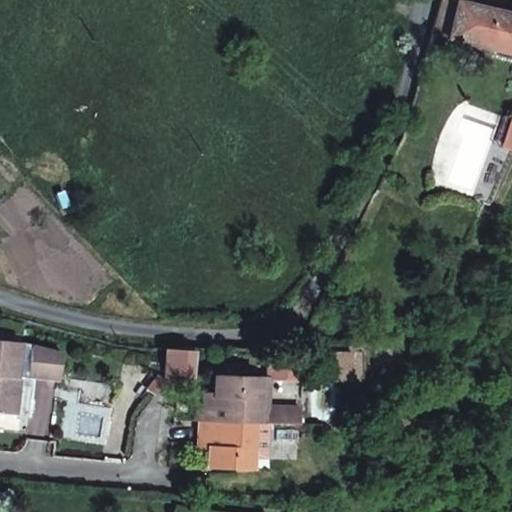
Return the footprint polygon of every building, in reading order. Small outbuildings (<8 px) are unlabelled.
[(455,1),(451,0),(437,0),(427,36),(446,42),(455,1)] [(511,15),(455,1),(446,42),(511,59),(511,15)] [(0,412),(5,414),(10,374),(24,377),(29,345),(0,341),(0,412)] [(184,375),(187,343),(161,343),(159,375),(184,375)] [(37,378),(70,382),(73,351),(42,346),(37,378)] [(325,353),(326,381),(348,380),(347,353),(325,353)] [(283,362),(264,362),(264,378),(283,378),(283,362)] [(10,374),(5,414),(28,416),(34,378),(24,377),(10,374)] [(249,466),(250,420),(296,421),(297,405),(264,404),(264,378),(214,376),(213,389),(212,402),(201,401),(201,419),(199,419),(199,436),(208,436),(208,445),(207,465),(249,466)] [(133,415),(159,388),(159,377),(126,409),(133,415)] [(201,401),(212,402),(213,389),(202,389),(201,401)] [(199,445),(208,445),(208,436),(199,436),(199,445)]
